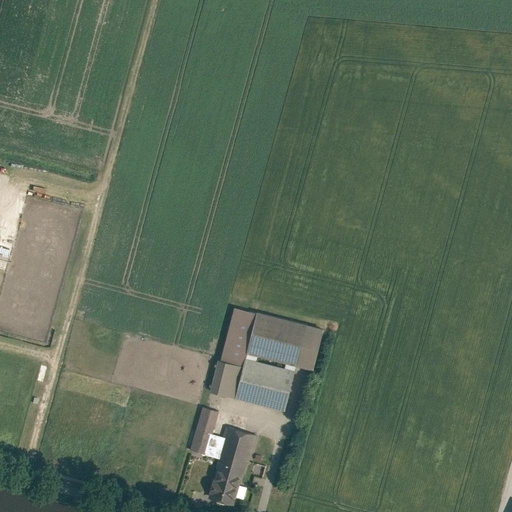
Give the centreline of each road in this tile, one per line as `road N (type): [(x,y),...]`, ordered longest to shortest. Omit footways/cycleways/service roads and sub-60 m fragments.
road 1 (track): [(21,478),(153,0)]
road 2 (unclassified): [(0,472),(149,511)]
